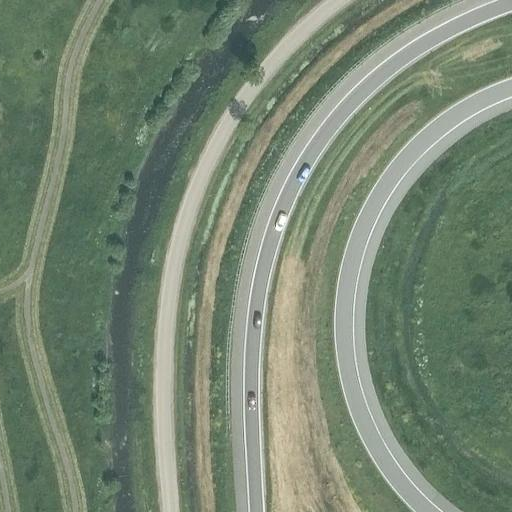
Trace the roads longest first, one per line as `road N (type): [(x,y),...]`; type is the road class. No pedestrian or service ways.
road 1 (motorway): [(511,4),(456,24),(383,72),(301,170),(269,242),(259,288),(250,377),(255,511)]
road 2 (unclassified): [(169,511),(162,366),(188,207),(252,86),(340,0)]
road 3 (motorway): [(424,511),(384,464),(349,383),(349,277),(368,216),(398,168),(462,113),(511,89)]
